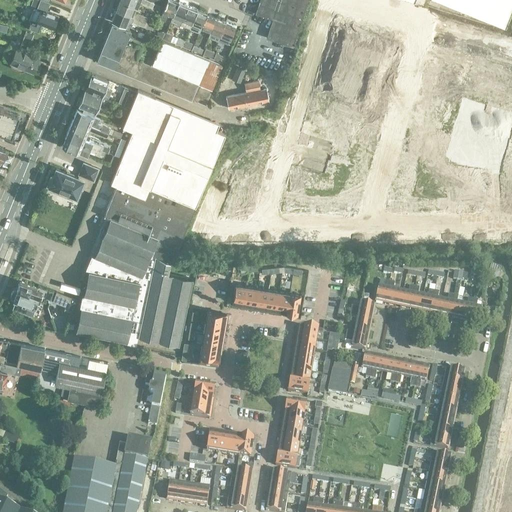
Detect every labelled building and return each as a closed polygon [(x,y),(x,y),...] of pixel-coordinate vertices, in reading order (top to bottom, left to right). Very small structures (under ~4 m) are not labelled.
[(42,0),(31,0),(30,5),(40,9),(36,21),(29,18),(26,26),(39,31),(41,23),(54,29),(54,27),(56,27),(57,24),(56,22),(59,16),(45,10),(48,2),(42,0)] [(119,0),(116,9),(145,21),(147,16),(135,11),(137,6),(136,6),(121,0),(119,0)] [(175,0),(167,0),(160,18),(165,21),(168,13),(173,15),(178,1),(175,0)] [(266,37),(293,46),(307,0),(259,0),(255,13),(272,18),(266,37)] [(511,0),(443,0),(503,24),(511,0)] [(188,5),(178,1),(173,15),(170,20),(177,23),(176,25),(179,26),(180,25),(180,24),(188,5)] [(191,23),(197,9),(188,5),(180,24),(190,28),(191,23)] [(154,25),(145,21),(116,9),(112,19),(129,26),(131,21),(152,29),(154,25)] [(197,9),(190,28),(199,32),(201,27),(207,13),(197,9)] [(207,13),(201,27),(211,31),(216,17),(207,13)] [(335,13),(329,34),(341,37),(342,35),(341,35),(346,16),(335,13)] [(346,16),(341,35),(342,35),(351,38),(356,19),(346,16)] [(208,36),(213,38),(217,40),(219,34),(220,35),(226,21),(216,17),(211,31),(208,36)] [(356,19),(351,38),(361,40),(366,21),(356,19)] [(220,35),(218,40),(228,44),(236,25),(226,21),(220,35)] [(366,21),(361,40),(371,43),(376,24),(366,21)] [(161,40),(154,56),(139,50),(142,42),(128,35),(131,30),(112,22),(105,40),(213,84),(222,64),(208,59),(161,40)] [(376,24),(371,43),(380,46),(386,27),(376,24)] [(386,27),(380,46),(390,48),(390,49),(396,30),(386,27)] [(390,48),(389,51),(401,54),(406,33),(396,30),(390,49),(390,48)] [(163,38),(170,41),(173,35),(166,32),(163,38)] [(182,46),(184,40),(177,37),(175,43),(182,46)] [(97,60),(196,100),(205,103),(213,84),(105,40),(97,60)] [(184,40),(182,46),(189,49),(191,43),(184,40)] [(201,54),(204,47),(195,44),(193,50),(201,54)] [(204,47),(201,54),(212,58),(214,51),(204,47)] [(33,72),(39,57),(17,48),(10,63),(12,66),(21,70),(25,69),(33,72)] [(511,70),(431,48),(425,73),(508,96),(506,104),(511,105),(511,70)] [(325,49),(323,59),(342,65),(344,55),(325,49)] [(226,56),(221,54),(216,52),(213,59),(224,63),(226,56)] [(323,59),(320,69),(339,74),(342,65),(323,59)] [(378,64),(375,75),(394,80),(397,70),(378,64)] [(232,80),(240,82),(244,69),(237,67),(232,80)] [(320,69),(317,78),(336,83),(339,74),(320,69)] [(109,80),(92,73),(85,89),(102,96),(109,80)] [(375,75),(373,84),(392,90),(394,80),(375,75)] [(317,78),(315,87),(334,92),(336,83),(317,78)] [(228,108),(246,104),(269,100),(266,88),(260,89),(258,80),(244,83),(246,92),(226,96),(228,108)] [(373,84),(370,94),(389,99),(392,90),(373,84)] [(420,84),(417,95),(436,100),(439,90),(420,84)] [(315,87),(312,96),(331,102),(334,92),(315,87)] [(124,104),(130,107),(137,91),(130,88),(124,104)] [(88,269),(76,330),(127,341),(128,333),(179,344),(193,278),(168,273),(170,262),(172,262),(195,205),(210,170),(225,133),(216,129),(219,122),(210,118),(155,95),(155,96),(138,89),(137,91),(130,107),(130,108),(126,116),(125,120),(122,126),(132,130),(128,140),(110,182),(104,179),(93,206),(94,207),(93,211),(109,218),(88,269)] [(115,102),(107,98),(102,96),(85,89),(79,106),(95,112),(100,100),(105,102),(105,103),(113,106),(115,102)] [(370,94),(367,104),(386,109),(389,100),(370,94)] [(417,95),(415,105),(434,110),(436,100),(417,95)] [(312,96),(310,106),(329,111),(331,102),(312,96)] [(116,117),(125,120),(130,108),(121,104),(116,117)] [(367,104),(365,114),(384,119),(386,109),(367,104)] [(415,105),(412,114),(431,120),(434,110),(415,105)] [(0,134),(1,131),(11,135),(19,114),(3,108),(0,106),(0,134)] [(310,106),(307,115),(326,120),(329,111),(310,106)] [(73,118),(108,132),(112,134),(114,129),(98,123),(100,118),(77,108),(73,118)] [(365,114),(362,124),(381,129),(384,119),(365,114)] [(412,114),(409,124),(428,130),(431,120),(412,114)] [(307,115),(305,124),(324,129),(326,120),(307,115)] [(69,127),(87,134),(88,129),(106,137),(108,132),(73,118),(69,127)] [(305,124),(302,134),(321,139),(324,129),(305,124)] [(362,124),(359,134),(378,139),(381,129),(362,124)] [(409,124),(406,134),(425,139),(428,130),(409,124)] [(66,136),(101,150),(103,145),(93,141),(85,138),(87,134),(69,127),(66,136)] [(359,134),(356,143),(375,149),(378,139),(359,134)] [(406,134),(404,144),(423,149),(425,139),(406,134)] [(62,145),(72,149),(87,155),(89,150),(103,156),(105,152),(101,150),(66,136),(62,145)] [(356,143),(354,153),(373,158),(375,149),(356,143)] [(404,144),(401,154),(420,159),(423,149),(404,144)] [(354,153),(351,163),(370,168),(373,158),(354,153)] [(118,156),(114,155),(113,154),(109,164),(115,166),(119,157),(118,156)] [(401,154),(398,164),(417,169),(420,159),(401,154)] [(94,177),(99,166),(84,160),(78,175),(57,166),(54,174),(52,173),(48,181),(51,182),(50,183),(60,187),(58,191),(66,194),(67,190),(77,194),(82,183),(90,186),(94,177)] [(351,163),(348,173),(367,179),(370,168),(351,163)] [(391,189),(384,212),(489,211),(489,188),(391,189)] [(317,193),(307,194),(307,213),(317,213),(317,193)] [(326,193),(317,193),(317,213),(327,213),(326,193)] [(337,193),(326,193),(327,213),(337,213),(337,193)] [(347,193),(337,193),(337,213),(347,213),(347,193)] [(358,193),(347,193),(347,213),(358,213),(358,193)] [(298,194),(287,194),(287,213),(298,213),(298,194)] [(307,194),(298,194),(298,213),(307,213),(307,194)] [(490,265),(488,278),(493,278),(501,280),(502,280),(503,274),(497,266),(494,265),(490,265)] [(458,272),(457,280),(466,282),(467,274),(458,272)] [(37,287),(21,281),(19,281),(15,290),(14,290),(13,290),(12,290),(11,291),(10,293),(10,294),(10,295),(10,296),(10,297),(11,298),(31,306),(32,305),(35,306),(37,300),(38,300),(41,293),(35,290),(37,287)] [(378,288),(375,302),(385,304),(390,282),(385,281),(383,289),(378,288)] [(390,282),(385,304),(396,306),(397,300),(401,301),(403,293),(398,292),(393,291),(395,283),(390,282)] [(235,284),(232,305),(239,306),(239,305),(243,306),(247,286),(235,284)] [(247,286),(243,306),(248,307),(254,308),(257,288),(247,286)] [(397,300),(396,306),(410,309),(415,287),(410,286),(408,294),(403,293),(401,301),(397,300)] [(415,287),(410,309),(420,311),(423,297),(418,296),(420,288),(415,287)] [(257,288),(254,308),(260,309),(265,309),(268,290),(257,288)] [(268,290),(265,309),(269,310),(269,311),(275,312),(279,291),(268,290)] [(423,297),(420,311),(430,313),(434,291),(429,290),(428,298),(423,297)] [(63,309),(72,312),(77,298),(56,291),(52,301),(65,306),(63,309)] [(279,291),(275,312),(281,313),(281,312),(286,313),(289,293),(279,291)] [(434,291),(430,313),(439,315),(442,301),(437,300),(439,292),(434,291)] [(289,293),(286,313),(297,315),(300,295),(289,293)] [(442,301),(439,315),(449,318),(454,295),(449,294),(447,302),(442,301)] [(454,295),(449,318),(459,320),(462,305),(457,304),(458,296),(454,295)] [(462,305),(459,320),(468,322),(473,300),(468,299),(466,306),(462,305)] [(473,300),(468,322),(479,324),(482,309),(476,308),(478,301),(473,300)] [(351,306),(350,311),(372,316),(374,306),(360,303),(359,308),(351,306)] [(207,311),(205,322),(226,325),(227,319),(226,319),(227,314),(207,311)] [(350,311),(349,316),(357,318),(356,323),(364,325),(363,329),(369,330),(372,316),(350,311)] [(205,322),(203,333),(223,336),(224,331),(225,331),(226,325),(205,322)] [(346,331),(345,336),(367,341),(369,330),(363,329),(364,325),(356,323),(355,328),(354,333),(346,331)] [(297,333),(297,337),(316,340),(318,329),(298,326),(297,333)] [(203,333),(202,343),(222,347),(223,340),(222,340),(223,336),(203,333)] [(345,336),(344,341),(352,343),(351,348),(365,351),(367,341),(345,336)] [(295,341),(294,348),(314,351),(316,340),(297,337),(296,342),(295,341)] [(67,400),(84,403),(99,406),(106,371),(79,365),(80,356),(45,349),(21,344),(9,341),(6,361),(57,372),(54,384),(69,388),(67,400)] [(202,343),(200,354),(220,357),(220,353),(221,353),(222,347),(202,343)] [(294,354),(293,358),(313,362),(314,351),(294,348),(293,354),(294,354)] [(200,354),(198,365),(218,368),(220,357),(200,354)] [(364,354),(361,369),(367,370),(365,378),(370,379),(374,357),(364,354)] [(374,357),(370,379),(375,380),(376,372),(382,373),(383,365),(388,366),(389,360),(385,359),(374,357)] [(292,363),(291,369),(311,372),(313,362),(293,358),(292,363)] [(383,365),(382,373),(386,374),(391,375),(390,383),(395,384),(399,362),(389,360),(388,366),(383,365)] [(39,370),(16,365),(4,362),(0,361),(0,392),(2,392),(3,388),(5,388),(11,389),(14,374),(37,379),(39,370)] [(399,362),(395,384),(399,385),(401,377),(406,378),(409,364),(399,362)] [(335,363),(328,391),(345,395),(345,394),(351,366),(335,363)] [(409,364),(406,378),(411,379),(409,387),(414,388),(419,366),(409,364)] [(419,366),(414,388),(419,389),(421,381),(426,382),(429,368),(419,366)] [(446,367),(444,377),(462,381),(464,371),(446,367)] [(290,375),(289,380),(309,383),(311,372),(291,369),(290,375)] [(153,394),(147,424),(156,426),(166,378),(147,374),(145,385),(149,386),(148,391),(150,394),(153,394)] [(444,377),(442,386),(460,390),(462,381),(444,377)] [(289,380),(288,391),(307,394),(309,383),(289,380)] [(195,383),(193,394),(213,397),(215,386),(195,383)] [(442,386),(440,397),(458,401),(460,390),(442,386)] [(193,394),(192,404),(212,408),(213,402),(212,402),(213,397),(193,394)] [(440,397),(438,406),(456,410),(458,401),(440,397)] [(286,401),(284,412),(304,415),(306,404),(306,401),(299,399),(298,403),(286,401)] [(192,404),(190,416),(209,419),(210,414),(211,414),(212,408),(192,404)] [(438,406),(436,416),(454,420),(456,410),(438,406)] [(283,416),(282,422),(302,426),(304,415),(284,412),(283,416)] [(436,416),(434,426),(452,430),(454,420),(436,416)] [(281,428),(281,433),(300,436),(302,426),(282,422),(281,428)] [(434,426),(432,436),(450,439),(452,430),(434,426)] [(0,437),(2,439),(2,440),(16,446),(19,438),(5,433),(0,431),(0,437)] [(207,448),(206,451),(217,453),(218,448),(221,433),(216,432),(210,431),(207,448)] [(218,448),(217,453),(228,454),(229,448),(231,434),(225,433),(225,434),(221,433),(218,448)] [(279,437),(278,444),(299,447),(300,436),(281,433),(280,438),(279,437)] [(229,448),(228,454),(239,456),(240,448),(242,437),(237,436),(237,435),(231,434),(229,448)] [(430,446),(448,450),(450,439),(432,436),(430,446)] [(240,448),(239,456),(250,458),(251,448),(253,438),(242,437),(240,448)] [(137,511),(151,442),(127,438),(126,446),(119,444),(115,467),(73,459),(62,511),(137,511)] [(278,450),(277,454),(296,457),(297,458),(298,448),(299,447),(278,444),(277,448),(277,450),(278,450)] [(433,453),(431,462),(449,466),(451,456),(433,453)] [(277,454),(275,465),(295,469),(296,464),(297,458),(296,457),(277,454)] [(155,484),(154,492),(164,494),(167,474),(163,474),(165,462),(161,461),(157,484),(155,484)] [(431,462),(429,472),(447,475),(449,466),(431,462)] [(233,469),(231,480),(251,482),(252,472),(233,469)] [(272,470),(271,480),(289,483),(291,473),(276,471),(272,470)] [(429,472),(427,481),(445,485),(447,475),(429,472)] [(511,481),(504,479),(502,489),(511,491),(511,481)] [(231,480),(230,489),(249,492),(251,482),(231,480)] [(271,480),(269,490),(288,493),(289,483),(271,480)] [(166,500),(166,501),(177,502),(179,482),(169,481),(166,500)] [(427,481),(425,491),(443,495),(445,485),(427,481)] [(179,482),(177,502),(187,503),(189,484),(179,482)] [(189,484),(187,503),(197,505),(199,485),(189,484)] [(199,485),(197,505),(206,506),(209,487),(199,485)] [(230,489),(228,499),(247,502),(249,492),(230,489)] [(511,491),(502,489),(500,499),(511,501),(511,491)] [(269,490),(268,500),(286,503),(288,493),(269,490)] [(425,491),(423,501),(441,504),(443,495),(425,491)] [(0,511),(19,511),(3,504),(8,496),(0,492),(0,511)] [(228,499),(226,509),(246,511),(247,502),(228,499)] [(305,511),(316,511),(318,500),(313,499),(312,506),(307,505),(305,511)] [(511,511),(511,501),(500,499),(498,509),(511,511)] [(268,500),(266,510),(270,511),(269,511),(272,511),(275,511),(284,511),(286,503),(268,500)] [(318,500),(316,511),(326,511),(327,509),(322,508),(323,500),(318,500)] [(423,501),(420,511),(427,511),(439,511),(441,504),(423,501)] [(327,509),(326,511),(336,511),(338,502),(333,502),(332,509),(327,509)] [(338,502),(336,511),(346,511),(342,511),(343,503),(338,502)]
